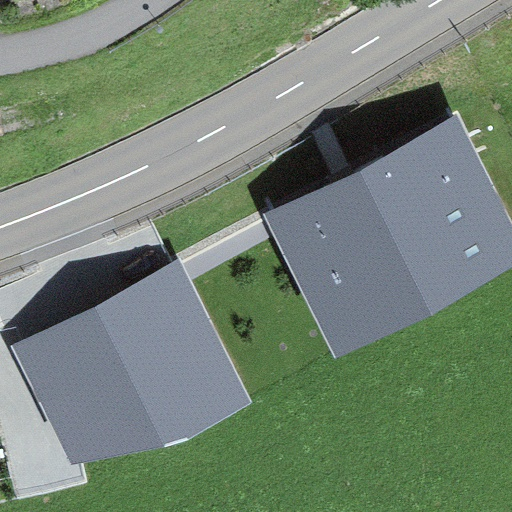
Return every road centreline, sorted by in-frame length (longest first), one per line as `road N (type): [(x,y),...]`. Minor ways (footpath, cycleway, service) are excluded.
road 1 (tertiary): [(0,227),(222,127),(447,0)]
road 2 (residential): [(151,0),(90,33),(0,61)]
